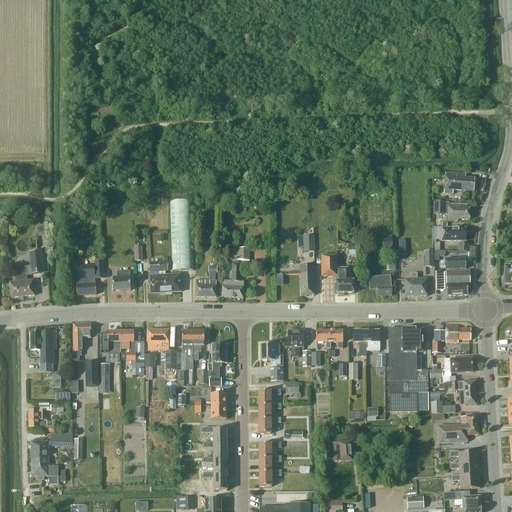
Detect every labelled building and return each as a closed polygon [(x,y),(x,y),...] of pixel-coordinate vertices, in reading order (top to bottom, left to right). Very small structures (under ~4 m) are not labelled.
[(445,173),(445,176),(443,194),(449,194),(453,194),(453,191),(474,192),(475,179),(465,178),(465,174),(445,173)] [(172,272),(194,271),(192,202),(170,203),(172,272)] [(433,216),(448,216),(448,222),(458,222),(458,221),(470,221),(470,209),(461,208),(461,207),(448,207),(449,204),(433,203),(433,216)] [(149,229),(169,230),(170,205),(150,205),(149,229)] [(37,229),(38,238),(46,237),(45,228),(37,229)] [(466,242),(466,229),(442,229),(442,228),(434,228),(434,237),(442,237),(442,242),(466,242)] [(314,252),(314,236),(303,237),(298,237),(298,248),(304,248),(304,253),(314,252)] [(392,236),(382,236),(382,253),(392,253),(392,236)] [(468,253),(468,244),(459,244),(458,253),(468,253)] [(348,245),(348,256),(357,256),(356,245),(348,245)] [(135,261),(142,261),(141,247),(134,247),(135,261)] [(237,262),(250,262),(250,249),(237,249),(237,262)] [(434,268),(433,251),(425,252),(425,268),(434,268)] [(35,258),(36,266),(43,265),(42,253),(30,255),(31,259),(35,258)] [(353,281),(349,281),(349,269),(337,269),(337,256),(321,256),(322,277),(337,277),(337,282),(336,282),(336,294),(354,294),(353,281)] [(167,259),(159,260),(160,277),(165,277),(165,272),(168,272),(167,259)] [(454,272),(446,272),(447,297),(468,296),(467,285),(470,285),(469,272),(456,272),(456,270),(465,270),(465,259),(445,260),(445,271),(454,270),(454,272)] [(166,296),(165,277),(160,277),(159,260),(149,260),(151,295),(161,294),(161,296),(166,296)] [(76,282),(77,282),(77,297),(95,296),(94,279),(96,279),(103,279),(102,261),(95,261),(96,266),(76,267),(76,282)] [(386,261),(386,272),(396,272),(396,261),(386,261)] [(243,299),(243,283),(240,283),(241,264),(232,264),(232,282),(223,282),(222,298),(243,299)] [(314,296),(314,266),(300,267),(301,297),(314,296)] [(31,276),(30,268),(26,268),(14,269),(16,283),(10,283),(11,299),(34,296),(33,281),(27,282),(27,277),(31,276)] [(113,292),(131,291),(130,279),(129,272),(117,272),(117,279),(113,279),(113,292)] [(405,298),(427,297),(427,280),(417,280),(417,274),(411,275),(411,280),(405,280),(405,298)] [(180,276),(165,277),(166,296),(171,295),(171,293),(181,293),(180,276)] [(392,296),(391,287),(390,277),(369,279),(370,292),(376,291),(376,297),(392,296)] [(216,298),(216,281),(196,281),(195,298),(216,298)] [(83,338),(92,338),(91,324),(74,325),(75,353),(84,353),(83,338)] [(446,326),(446,332),(434,331),(434,343),(446,343),(446,344),(459,344),(459,341),(471,341),(471,330),(459,330),(459,326),(446,326)] [(428,394),(429,394),(429,371),(417,371),(417,352),(423,352),(423,330),(417,330),(417,329),(389,329),(390,413),(428,413),(428,394)] [(193,371),(194,371),(194,361),(194,331),(183,331),(183,354),(185,354),(185,371),(190,371),(190,378),(193,378),(193,371)] [(194,331),(194,361),(198,361),(198,354),(201,354),(201,347),(204,347),(204,331),(194,331)] [(299,348),(305,348),(305,331),(288,331),(288,348),(293,348),(293,358),(299,358),(299,348)] [(345,331),(331,332),(331,343),(339,343),(339,349),(344,349),(344,343),(345,343),(345,331)] [(40,364),(41,374),(53,374),(53,366),(54,366),(54,351),(57,351),(56,332),(31,332),(31,351),(41,351),(41,364),(40,364)] [(122,354),(122,351),(121,351),(121,342),(121,332),(109,332),(109,334),(101,334),(101,354),(122,354)] [(121,332),(121,342),(121,351),(122,351),(127,351),(129,351),(129,354),(127,354),(127,361),(132,361),(135,361),(135,376),(138,376),(139,376),(144,377),(144,343),(136,343),(134,343),(134,332),(121,332)] [(148,352),(165,352),(165,371),(177,371),(177,351),(168,351),(168,332),(148,332),(148,352)] [(332,349),(331,343),(331,332),(317,332),(317,343),(327,343),(327,349),(332,349)] [(367,344),(367,332),(354,332),(354,343),(360,343),(360,350),(359,350),(359,358),(366,358),(366,352),(367,352),(367,344)] [(381,332),(367,332),(367,344),(367,352),(380,353),(380,343),(381,343),(381,332)] [(432,354),(441,354),(441,343),(432,343),(432,354)] [(279,356),(279,345),(260,345),(261,361),(275,361),(274,356),(279,356)] [(217,373),(218,373),(219,373),(219,364),(227,364),(227,346),(212,346),(212,365),(212,372),(212,373),(213,373),(214,373),(217,373)] [(302,352),(302,368),(311,368),(311,352),(302,352)] [(320,367),(320,354),(311,354),(311,367),(320,367)] [(145,355),(145,369),(145,380),(151,380),(151,368),(155,368),(155,355),(145,355)] [(448,374),(450,374),(451,374),(451,373),(472,373),(472,359),(451,360),(444,360),(444,371),(445,372),(445,374),(448,374)] [(98,387),(98,363),(85,363),(85,387),(98,387)] [(358,381),(358,364),(348,364),(348,381),(358,381)] [(100,386),(109,386),(109,365),(100,365),(100,386)] [(283,367),(272,367),(273,383),(283,383),(283,367)] [(442,379),(442,371),(438,371),(433,371),(430,371),(430,380),(431,380),(440,380),(442,379)] [(221,387),(221,379),(209,379),(209,388),(221,387)] [(64,381),(60,387),(69,392),(72,386),(64,381)] [(460,407),(477,406),(476,382),(452,383),(452,392),(459,392),(460,407)] [(166,397),(176,397),(176,384),(166,384),(166,397)] [(299,384),(286,384),(286,395),(299,395),(299,384)] [(259,392),(259,405),(271,405),(271,404),(271,395),(281,395),(281,390),(270,390),(270,391),(259,392)] [(432,393),(432,402),(441,402),(441,393),(432,393)] [(70,402),(70,394),(55,395),(55,402),(70,402)] [(211,394),(211,407),(227,407),(227,394),(211,394)] [(430,403),(431,415),(442,415),(442,403),(430,403)] [(48,427),(47,420),(47,412),(49,412),(49,404),(38,404),(39,411),(29,411),(30,427),(44,426),(44,434),(54,434),(54,427),(51,427),(48,427)] [(281,404),(271,404),(271,405),(259,405),(260,420),(271,419),(271,418),(271,410),(281,410),(281,404)] [(51,413),(63,413),(63,405),(51,405),(51,413)] [(227,420),(227,407),(211,407),(211,420),(227,420)] [(144,419),(144,408),(136,408),(136,418),(144,419)] [(378,417),(378,409),(368,409),(368,417),(378,417)] [(355,421),(363,421),(363,413),(355,413),(355,421)] [(467,437),(480,436),(479,417),(461,418),(462,426),(439,427),(440,445),(468,444),(467,437)] [(281,418),(271,418),(271,419),(260,420),(260,435),(271,434),(271,424),(281,424),(281,418)] [(214,445),(227,445),(227,429),(214,430),(214,428),(204,428),(204,433),(214,433),(214,443),(214,445)] [(72,435),(50,434),(40,434),(40,439),(44,439),(44,442),(49,441),(49,447),(72,447),(72,435)] [(44,442),(44,439),(40,439),(37,439),(37,442),(32,442),(32,460),(41,460),(49,460),(49,447),(49,441),(44,442)] [(82,461),(83,440),(74,440),(74,461),(82,461)] [(227,459),(227,445),(214,445),(214,443),(204,443),(204,449),(214,448),(214,458),(214,459),(227,459)] [(260,445),(260,458),(272,458),(272,457),(272,448),(281,448),(281,443),(271,443),(271,445),(260,445)] [(353,443),(335,444),(336,461),(353,460),(353,448),(353,443)] [(459,458),(459,465),(459,466),(479,465),(479,453),(459,454),(459,453),(450,453),(451,458),(459,458)] [(281,457),(272,457),(272,458),(260,458),(260,473),(272,473),(272,471),(272,463),(281,463),(281,457)] [(227,475),(227,459),(214,459),(214,458),(204,458),(204,464),(214,464),(215,474),(215,475),(227,475)] [(41,481),(41,460),(32,460),(33,477),(38,477),(38,481),(41,481)] [(49,460),(41,460),(41,481),(44,481),(44,477),(51,477),(51,479),(49,479),(49,486),(59,486),(58,483),(65,483),(65,471),(50,472),(49,460)] [(459,466),(459,465),(451,465),(451,470),(460,470),(460,477),(460,478),(480,478),(479,465),(459,466)] [(282,471),(272,471),(272,473),(260,473),(261,488),(272,488),(272,477),(282,477),(282,471)] [(215,475),(215,474),(204,474),(204,479),(215,479),(215,491),(227,491),(227,475),(215,475)] [(481,490),(480,478),(460,478),(460,477),(451,478),(452,483),(460,482),(461,490),(481,490)] [(463,511),(481,511),(481,498),(470,499),(470,494),(462,494),(463,502),(463,511)] [(176,498),(176,496),(172,496),(172,501),(176,501),(176,511),(193,511),(193,498),(176,498)] [(423,510),(423,498),(407,499),(407,511),(423,510)] [(221,511),(222,501),(205,501),(205,510),(197,510),(197,511),(221,511)] [(342,511),(342,501),(325,502),(325,511),(342,511)] [(148,511),(148,503),(136,503),(136,511),(148,511)]
